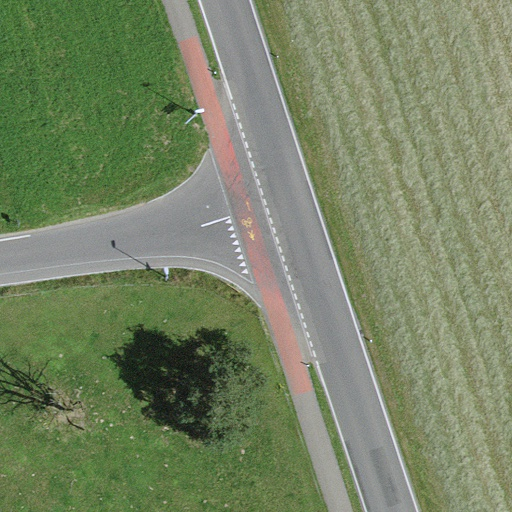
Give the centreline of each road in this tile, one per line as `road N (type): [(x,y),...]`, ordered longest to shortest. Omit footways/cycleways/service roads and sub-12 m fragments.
road 1 (unclassified): [(393,511),(293,210)]
road 2 (residential): [(293,210),(0,254)]
road 3 (unclassified): [(293,210),(224,0)]
